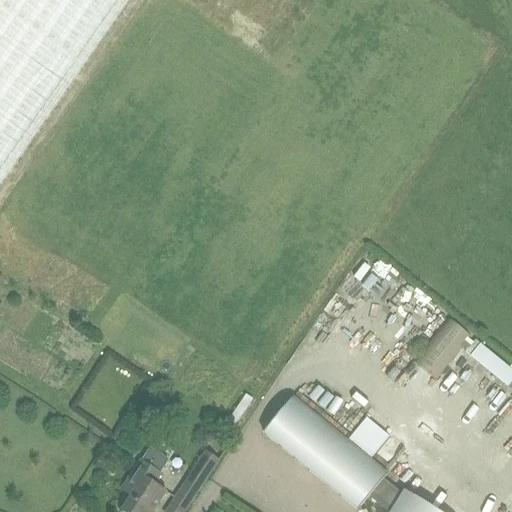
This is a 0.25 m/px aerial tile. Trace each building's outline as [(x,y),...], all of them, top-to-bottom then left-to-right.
[(0,0),(0,180),(126,0),(0,0)] [(442,114),(490,41),(426,0),(302,0),(263,59),(249,49),(244,49),(250,53),(250,71),(265,71),(273,76),(273,82),(280,71),(280,61),(311,62),(330,74),(331,72),(348,72),(350,74),(398,75),(402,69),(419,81),(419,97),(426,101),(442,102),(442,114)] [(262,0),(256,14),(279,26),(293,0),(262,0)] [(0,201),(0,231),(6,235),(22,209),(3,197),(0,201)] [(0,268),(57,303),(70,281),(54,272),(0,239),(0,268)] [(116,349),(230,422),(275,350),(275,341),(257,329),(257,336),(248,350),(238,344),(245,333),(224,319),(224,325),(214,325),(214,308),(204,301),(196,314),(181,305),(182,353),(194,333),(185,328),(185,319),(195,325),(206,325),(206,357),(198,369),(192,369),(180,362),(159,362),(158,349),(137,349),(136,336),(140,330),(132,324),(116,349)] [(437,381),(471,337),(446,318),(412,363),(437,381)] [(410,504),(384,480),(388,475),(293,398),(264,434),(359,511),(369,498),(386,511),(427,511),(413,500),(410,504)] [(367,431),(358,447),(386,463),(395,446),(367,431)] [(406,467),(412,453),(398,448),(393,462),(406,467)] [(205,451),(163,511),(184,511),(220,461),(205,451)] [(140,462),(122,490),(132,497),(122,511),(123,511),(152,511),(165,493),(153,485),(160,475),(140,462)]
